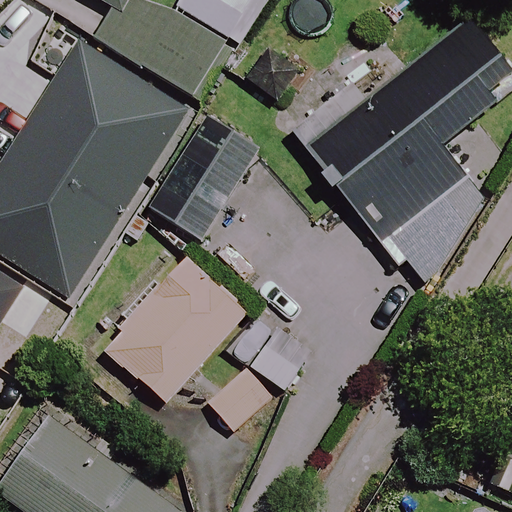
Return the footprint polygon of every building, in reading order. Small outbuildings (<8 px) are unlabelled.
[(124,0),(82,0),(111,20),(124,0)] [(169,22),(128,0),(125,0),(100,47),(199,99),(229,43),(173,14),(169,22)] [(511,89),(511,71),(469,21),(307,157),(382,245),(464,176),(441,149),(511,89)] [(188,115),(83,49),(0,180),(0,258),(70,302),(188,115)] [(263,154),(207,120),(150,213),(206,248),(263,154)] [(248,316),(189,264),(109,356),(168,408),(248,316)] [(0,383),(58,331),(20,290),(0,308),(0,383)] [(273,401),(247,374),(211,409),(237,436),(273,401)] [(176,511),(52,421),(0,492),(0,494),(24,511),(176,511)] [(511,458),(498,492),(511,497),(511,458)]
